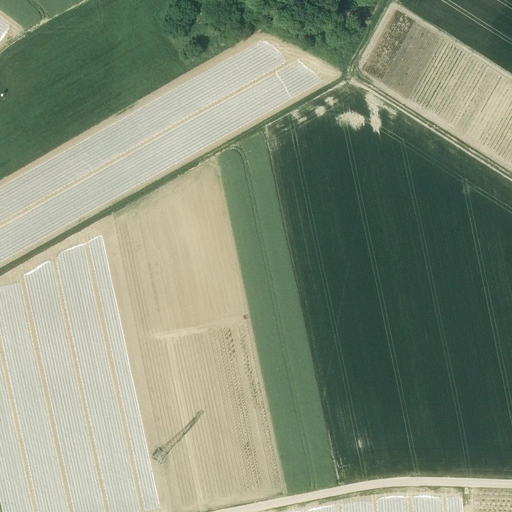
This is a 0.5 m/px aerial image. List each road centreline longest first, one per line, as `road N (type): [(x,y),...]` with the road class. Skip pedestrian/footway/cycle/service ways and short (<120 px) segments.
road 1 (track): [(353,79),(0,282)]
road 2 (unclassified): [(238,511),(392,482),(511,485)]
road 3 (track): [(353,79),(511,177)]
road 4 (track): [(0,70),(107,0)]
